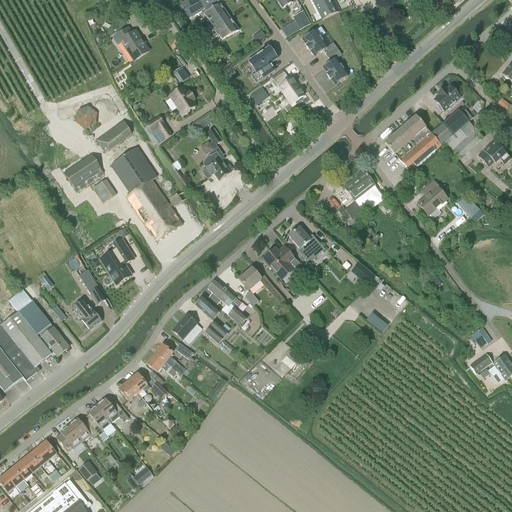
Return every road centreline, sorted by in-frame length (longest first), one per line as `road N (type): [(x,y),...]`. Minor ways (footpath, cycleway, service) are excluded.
road 1 (residential): [(361,148),(184,298),(132,365),(0,465)]
road 2 (tertiary): [(0,424),(102,346),(177,265),(278,181)]
road 3 (track): [(170,273),(94,150),(52,122),(0,31)]
road 4 (residential): [(278,181),(154,0)]
road 5 (residential): [(511,13),(361,148)]
road 6 (tertiary): [(341,124),(479,0)]
road 7 (residential): [(341,124),(251,0)]
